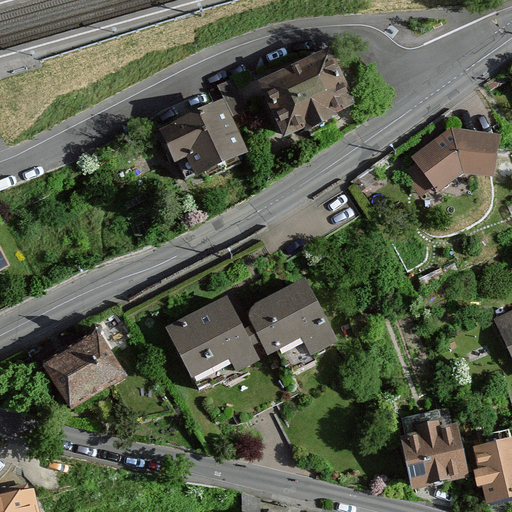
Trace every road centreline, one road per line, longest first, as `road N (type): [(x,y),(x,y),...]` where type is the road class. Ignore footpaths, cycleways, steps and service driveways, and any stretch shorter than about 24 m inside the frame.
road 1 (tertiary): [(421,102),(183,256),(0,339)]
road 2 (residential): [(421,102),(368,37),(303,36),(184,80),(0,174)]
road 3 (residential): [(389,511),(0,423)]
